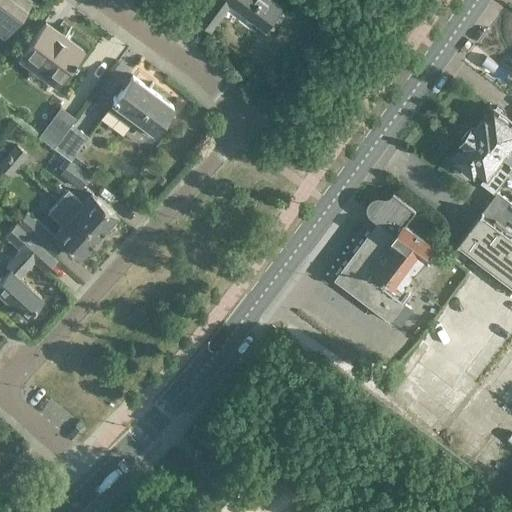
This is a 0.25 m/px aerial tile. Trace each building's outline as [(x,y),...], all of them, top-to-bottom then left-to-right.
[(0,0),(0,32),(4,35),(31,0),(30,0),(0,0)] [(265,30),(282,7),(271,0),(215,0),(199,22),(210,31),(230,5),(265,30)] [(58,86),(84,50),(45,21),(18,57),(58,86)] [(131,76),(111,103),(152,133),(172,106),(131,76)] [(485,114),(475,126),(511,154),(511,121),(494,108),(488,116),(485,114)] [(59,174),(80,189),(90,174),(71,160),(88,136),(71,123),(53,148),(69,159),(59,174)] [(463,143),(452,157),(474,173),(477,169),(486,176),(483,180),(494,189),(506,172),(497,165),(503,157),(511,164),(510,165),(511,166),(511,154),(475,126),(474,128),(472,126),(470,129),(466,129),(462,136),(463,139),(461,142),(463,143)] [(0,161),(0,166),(9,175),(28,154),(16,144),(0,161)] [(92,193),(83,203),(68,189),(58,200),(98,236),(106,226),(108,228),(114,221),(113,219),(116,215),(92,193)] [(372,231),(373,232),(340,277),(371,300),(368,303),(390,319),(392,316),(401,323),(412,309),(403,302),(432,264),(423,257),(434,244),(406,222),(417,207),(395,190),(392,193),(391,194),(389,195),(386,195),(384,195),(382,194),(380,194),(377,195),(375,195),(373,196),(371,198),(370,199),(369,200),(368,203),(368,204),(368,205),(368,207),(368,209),(368,210),(369,212),(370,214),(372,216),(379,222),(372,231)] [(508,216),(511,209),(511,201),(497,190),(481,211),(497,223),(500,226),(508,216)] [(89,246),(98,236),(58,200),(47,212),(63,226),(55,235),(27,209),(25,211),(26,212),(16,223),(53,256),(64,243),(79,257),(82,253),(84,254),(90,247),(89,246)] [(481,211),(459,241),(475,253),(497,223),(481,211)] [(57,260),(53,256),(16,223),(5,235),(21,249),(6,266),(9,269),(0,279),(0,293),(25,316),(43,297),(20,277),(35,261),(46,271),(57,260)] [(497,223),(475,253),(494,267),(511,243),(511,234),(500,226),(497,223)] [(511,243),(494,267),(511,281),(511,243)]
